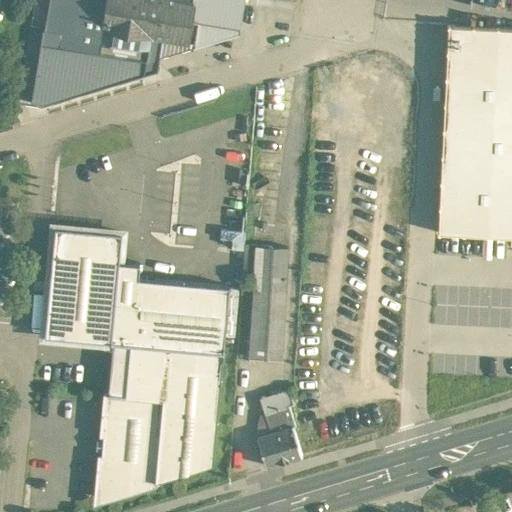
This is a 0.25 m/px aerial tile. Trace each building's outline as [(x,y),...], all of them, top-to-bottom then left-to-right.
[(67,0),(62,31),(43,28),(42,34),(40,83),(63,84),(63,76),(87,77),(87,69),(112,70),(114,57),(125,57),(125,59),(135,59),(135,61),(146,61),(151,34),(103,26),(107,0),(67,0)] [(193,0),(191,0),(107,0),(103,26),(151,34),(186,40),(193,0)] [(511,26),(446,23),(437,228),(511,231),(511,26)] [(122,231),(54,225),(44,334),(110,340),(118,260),(119,260),(122,231)] [(256,243),(244,242),(242,275),(254,276),(256,243)] [(288,246),(256,244),(249,355),(281,357),(288,246)] [(229,284),(138,276),(140,262),(119,260),(118,260),(110,340),(113,340),(130,342),(130,341),(223,350),(229,284)] [(223,350),(130,341),(130,342),(113,340),(108,390),(103,438),(97,438),(96,449),(102,449),(98,497),(154,480),(213,462),(223,350)] [(289,388),(261,396),(266,410),(276,407),(276,408),(289,404),(288,404),(292,403),(289,388)] [(289,404),(276,408),(276,407),(266,410),(272,430),(257,435),(266,464),(301,452),(292,424),(294,423),(289,404)]
